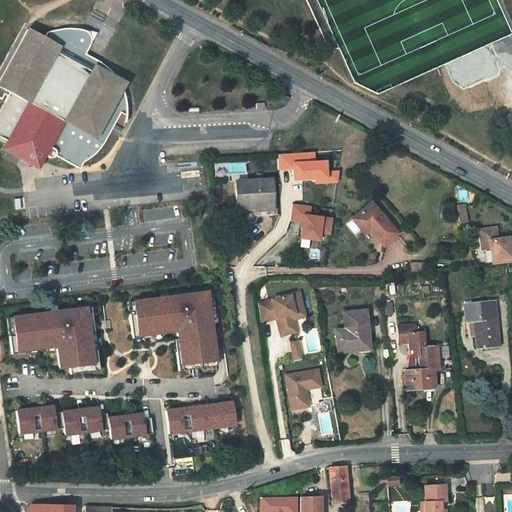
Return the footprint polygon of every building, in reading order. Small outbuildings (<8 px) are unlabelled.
[(49,32),(48,32),(45,38),(30,29),(0,84),(0,97),(4,99),(9,90),(12,92),(0,114),(0,134),(10,140),(15,143),(13,146),(13,147),(14,149),(15,150),(16,151),(17,152),(18,154),(19,154),(20,155),(21,156),(22,156),(23,157),(24,157),(25,158),(26,158),(27,159),(29,159),(30,160),(31,160),(33,160),(34,160),(36,160),(38,160),(40,156),(45,159),(48,155),(51,157),(53,157),(54,157),(56,156),(57,156),(57,154),(82,168),(86,161),(88,160),(94,156),(102,148),(105,144),(107,141),(123,113),(129,116),(129,106),(128,103),(128,99),(125,91),(124,89),(122,84),(120,80),(117,77),(111,69),(106,65),(101,62),(86,54),(91,44),(92,42),(92,37),(90,35),(89,33),(88,32),(87,31),(81,29),(77,29),(76,29),(72,29),(71,29),(70,29),(69,29),(68,29),(64,29),(63,29),(59,30),(58,30),(53,31),(51,31),(49,32)] [(279,97),(270,92),(267,98),(276,103),(279,97)] [(420,113),(403,104),(399,112),(416,122),(420,113)] [(15,143),(10,140),(5,148),(10,151),(13,146),(15,143)] [(13,147),(13,146),(10,151),(41,168),(45,159),(40,156),(38,160),(36,160),(34,160),(33,160),(31,160),(30,160),(29,159),(27,159),(26,158),(25,158),(24,157),(23,157),(22,156),(21,156),(20,155),(19,154),(18,154),(17,152),(16,151),(15,150),(14,149),(13,147)] [(313,152),(278,154),(279,169),(293,169),(293,179),(314,177),(315,183),(336,182),(336,174),(325,175),(324,160),(314,160),(313,152)] [(256,202),(272,202),(271,180),(235,182),(236,208),(256,207),(256,202)] [(353,217),(362,229),(368,225),(372,230),(385,245),(399,234),(372,201),(353,217)] [(312,208),(294,205),(291,222),(304,223),(302,240),(320,242),(321,234),(333,236),(335,221),(310,217),(312,208)] [(465,206),(458,207),(460,222),(468,221),(465,206)] [(362,229),(353,217),(348,221),(348,224),(355,232),(358,233),(362,229)] [(368,225),(362,229),(367,234),(372,230),(368,225)] [(497,225),(480,227),(483,247),(491,246),(494,264),(506,263),(511,262),(511,245),(510,239),(505,240),(504,235),(498,236),(497,225)] [(298,292),(259,303),(260,324),(274,321),(279,337),(297,333),(295,322),(305,317),(298,292)] [(213,365),(204,295),(166,300),(167,303),(157,305),(156,302),(130,305),(131,317),(127,318),(130,342),(151,339),(150,334),(174,331),(174,336),(177,355),(173,355),(176,375),(203,371),(202,366),(213,365)] [(464,304),(466,322),(475,321),(496,319),(498,319),(496,301),(464,304)] [(369,311),(346,313),(347,330),(338,331),(340,353),(360,351),(359,340),(372,339),(369,311)] [(88,351),(84,316),(10,326),(13,344),(8,345),(10,363),(27,361),(27,356),(54,352),(55,357),(57,372),(66,371),(67,378),(83,376),(82,371),(96,369),(94,359),(90,359),(88,351)] [(84,316),(88,351),(93,351),(89,316),(84,316)] [(496,319),(475,321),(478,349),(499,347),(496,319)] [(442,371),(439,346),(426,348),(424,332),(416,333),(415,325),(397,327),(400,346),(409,345),(411,358),(420,357),(422,371),(406,373),(408,392),(437,388),(435,372),(442,371)] [(372,349),(372,339),(359,340),(360,351),(372,349)] [(290,359),(300,360),(300,341),(290,340),(290,359)] [(27,356),(27,361),(55,357),(54,352),(27,356)] [(315,377),(283,383),(290,417),(307,414),(305,400),(302,401),(301,397),(319,393),(315,377)] [(162,414),(165,437),(232,429),(229,406),(214,408),(215,415),(201,416),(200,409),(185,411),(186,419),(179,420),(178,412),(162,414)] [(13,414),(16,439),(60,433),(58,415),(51,416),(50,409),(35,411),(36,418),(29,419),(28,412),(13,414)] [(60,433),(61,440),(106,435),(104,422),(104,417),(96,418),(95,411),(80,413),(81,420),(74,421),(73,413),(58,415),(60,433)] [(106,435),(107,445),(150,439),(148,422),(140,422),(140,417),(126,419),(126,424),(119,425),(119,420),(104,422),(106,435)] [(332,504),(349,504),(347,467),(331,468),(332,504)] [(400,476),(388,477),(388,486),(400,485),(400,476)] [(427,503),(425,503),(425,511),(446,511),(447,509),(442,510),(442,501),(446,501),(445,492),(435,492),(426,492),(427,503)] [(322,511),(322,497),(302,497),(301,511),(322,511)] [(296,511),(297,498),(261,498),(260,511),(296,511)]
